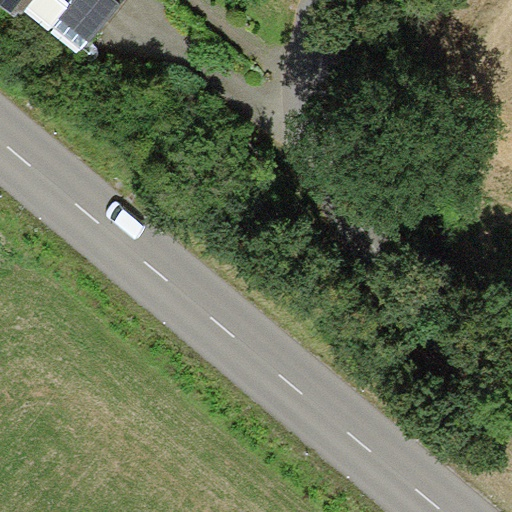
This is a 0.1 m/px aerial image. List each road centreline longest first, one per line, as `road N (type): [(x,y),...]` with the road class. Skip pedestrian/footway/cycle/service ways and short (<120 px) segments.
road 1 (tertiary): [(0,131),(450,511)]
road 2 (unclassified): [(511,412),(365,249),(309,152),(295,97),(315,0)]
